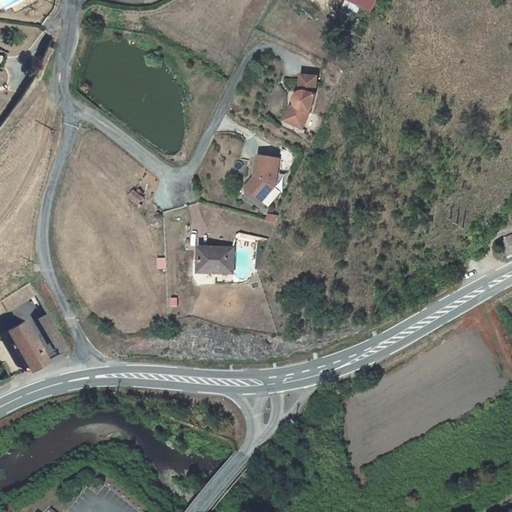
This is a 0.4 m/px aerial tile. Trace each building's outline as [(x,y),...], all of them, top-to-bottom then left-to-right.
[(344,0),(344,1),(372,14),(378,0),(344,0)] [(316,75),(300,74),(299,93),(295,95),(294,98),(294,102),(295,104),(296,105),(298,107),(291,122),(303,127),(311,111),(315,93),(316,75)] [(91,89),(85,84),(82,88),(88,93),(91,89)] [(285,119),(291,122),(298,107),(296,105),(295,104),(294,104),(291,106),(285,119)] [(256,182),(249,191),(263,202),(275,186),(278,168),(290,170),(294,154),(281,148),(279,159),(258,155),(254,178),(259,178),(258,183),(256,182)] [(246,189),(249,191),(256,182),(258,183),(259,178),(254,178),(246,189)] [(232,272),(232,253),(199,252),(199,271),(232,272)] [(0,301),(0,315),(36,295),(30,284),(0,301)] [(48,314),(40,319),(55,347),(64,342),(48,314)] [(26,321),(8,332),(31,371),(49,361),(26,321)] [(67,348),(65,343),(57,348),(59,352),(67,348)]
